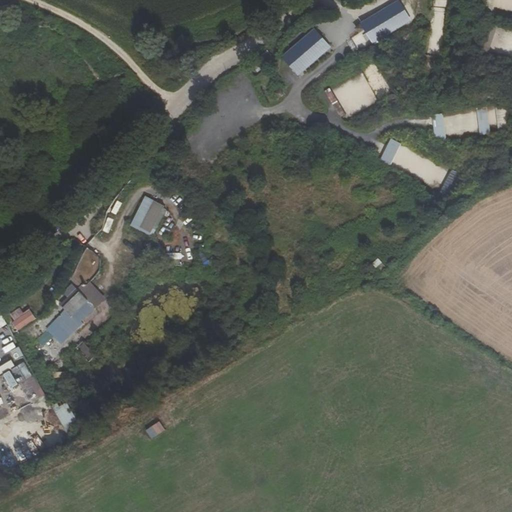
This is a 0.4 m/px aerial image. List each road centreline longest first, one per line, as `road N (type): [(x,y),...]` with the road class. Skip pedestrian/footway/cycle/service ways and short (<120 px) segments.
road 1 (unclassified): [(305,0),(201,84),(53,249),(0,291)]
road 2 (track): [(184,105),(162,99),(92,29),(33,0)]
